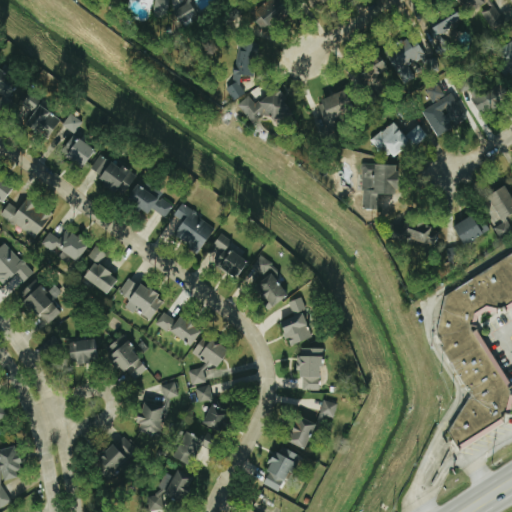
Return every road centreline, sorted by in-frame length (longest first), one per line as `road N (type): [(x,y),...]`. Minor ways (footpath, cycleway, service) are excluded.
road 1 (residential): [(0,141),(235,318),(256,345),(266,372),(264,407),(209,511)]
road 2 (residential): [(0,323),(49,402),(73,511)]
road 3 (residential): [(39,438),(106,420),(112,406),(92,388),(30,407)]
road 4 (residential): [(53,511),(30,407),(0,355)]
